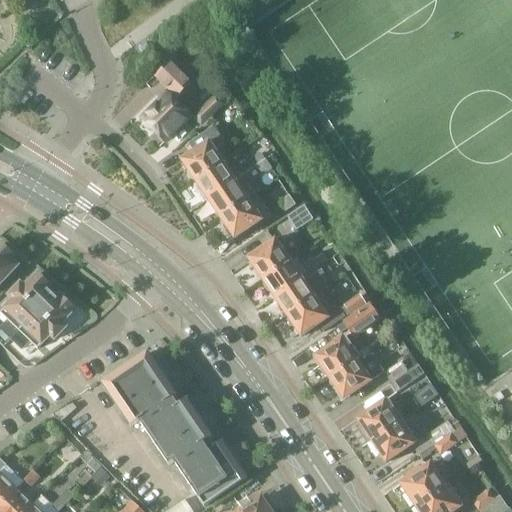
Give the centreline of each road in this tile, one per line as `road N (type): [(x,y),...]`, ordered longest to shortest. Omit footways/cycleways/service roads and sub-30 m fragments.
road 1 (secondary): [(344,511),(218,336),(163,277)]
road 2 (residential): [(0,405),(163,277)]
road 3 (secondary): [(163,277),(27,182)]
road 4 (residential): [(27,182),(107,82),(106,58)]
